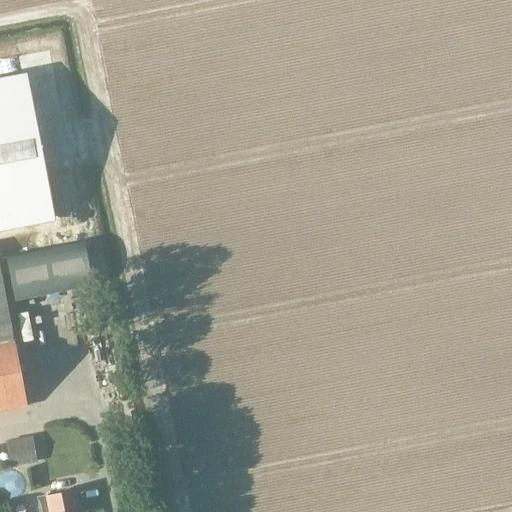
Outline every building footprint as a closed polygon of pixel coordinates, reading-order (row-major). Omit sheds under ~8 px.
[(24,80),(0,84),(0,227),(52,217),(24,80)] [(85,242),(6,258),(15,303),(94,287),(85,242)] [(0,411),(26,406),(0,272),(0,411)] [(112,381),(122,379),(119,365),(109,367),(112,381)] [(33,438),(7,442),(12,466),(37,461),(33,438)] [(78,511),(79,511),(75,492),(46,497),(38,498),(40,511),(78,511)]
